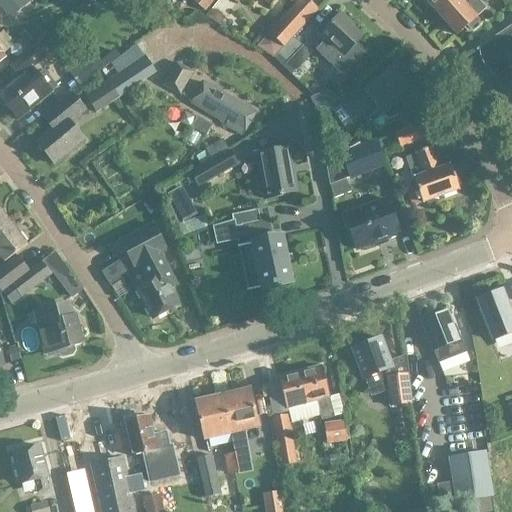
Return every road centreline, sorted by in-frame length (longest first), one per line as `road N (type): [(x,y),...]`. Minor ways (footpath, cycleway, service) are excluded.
road 1 (residential): [(338,309),(300,108),(243,64),(196,51)]
road 2 (residential): [(511,227),(456,97),(423,48),(374,0)]
road 3 (residential): [(131,380),(122,328),(0,156)]
road 4 (residential): [(338,309),(131,380)]
road 5 (residential): [(511,240),(338,309)]
road 6 (residential): [(131,380),(0,415)]
